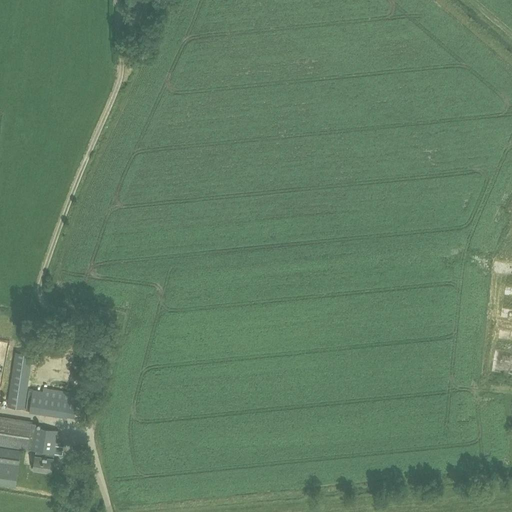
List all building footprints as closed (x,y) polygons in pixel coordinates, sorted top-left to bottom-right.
[(137,0),(131,18),(146,23),(154,0),(137,0)] [(127,30),(131,18),(125,16),(120,28),(127,30)] [(7,405),(25,408),(33,353),(15,351),(7,405)] [(26,410),(76,417),(79,393),(77,392),(77,391),(70,390),(70,391),(43,387),(43,390),(29,388),(26,410)] [(0,444),(21,448),(36,450),(33,468),(52,471),(55,454),(62,455),(64,446),(56,444),(58,429),(36,426),(37,423),(0,417),(0,444)] [(21,449),(0,445),(0,481),(16,485),(21,449)]
